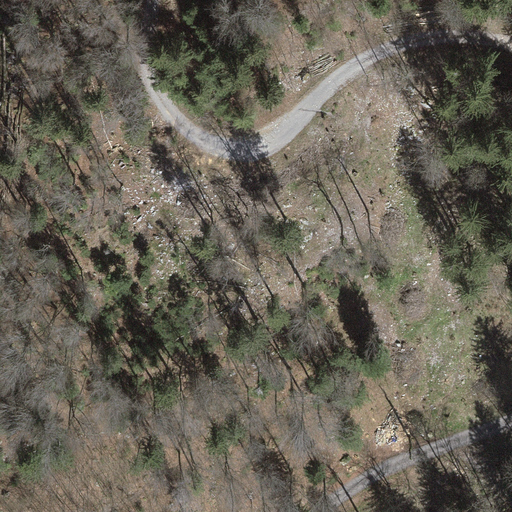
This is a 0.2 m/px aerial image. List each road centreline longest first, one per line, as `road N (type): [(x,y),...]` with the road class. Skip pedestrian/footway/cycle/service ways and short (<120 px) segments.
road 1 (track): [(511,42),(453,35),(391,53),(324,84),(298,118),(251,148),(203,142),(153,98),(134,16),(140,0)]
road 2 (unclassified): [(323,511),(340,495),(459,435),(511,418)]
